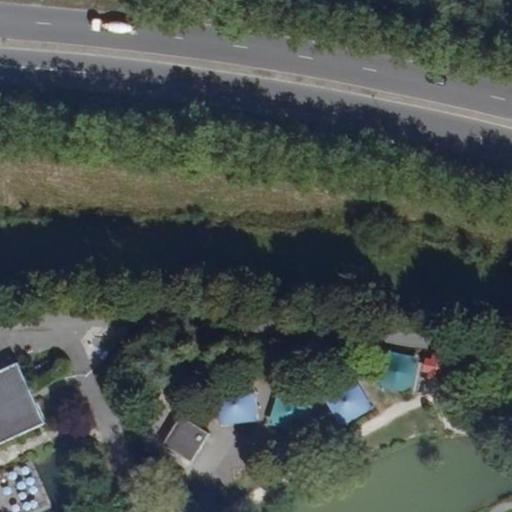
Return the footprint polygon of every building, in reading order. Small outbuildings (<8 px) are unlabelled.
[(414,393),(422,358),(388,350),(380,385),(414,393)] [(439,378),(443,356),(426,353),(422,375),(439,378)] [(0,446),(48,422),(19,363),(0,372),(0,446)] [(342,425),(374,409),(358,378),(326,395),(342,425)] [(220,388),(223,422),(259,418),(255,384),(220,388)] [(271,421),(303,433),(316,400),(283,388),(271,421)] [(193,461),(211,432),(182,413),(164,442),(193,461)]
